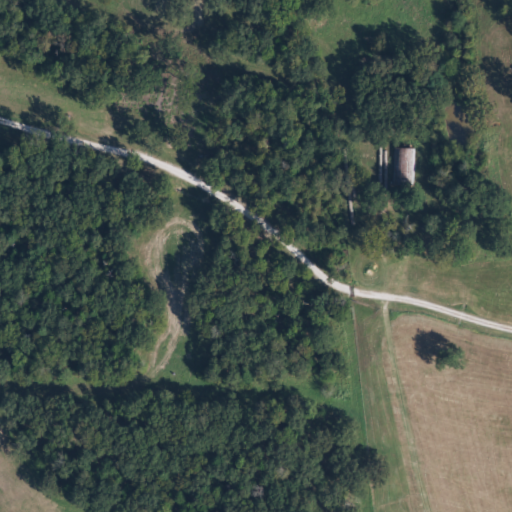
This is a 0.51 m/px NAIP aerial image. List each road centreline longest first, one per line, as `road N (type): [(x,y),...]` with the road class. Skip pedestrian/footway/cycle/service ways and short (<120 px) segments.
road 1 (residential): [(402,511),(364,348),(234,203),(0,110)]
road 2 (residential): [(511,353),(364,348)]
